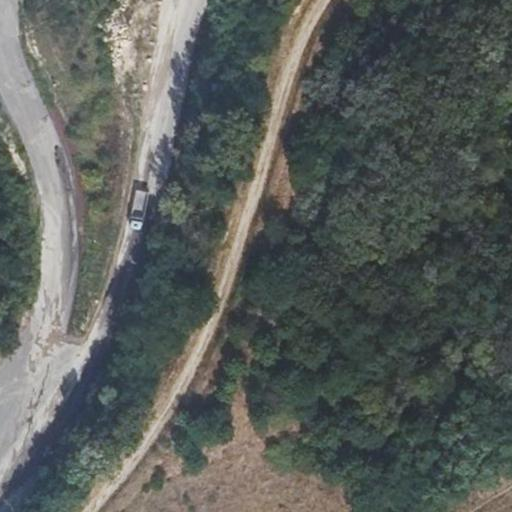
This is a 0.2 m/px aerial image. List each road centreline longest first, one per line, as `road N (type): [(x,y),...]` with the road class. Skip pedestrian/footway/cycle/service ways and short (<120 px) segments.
road 1 (track): [(87,511),(174,406),(292,59),(327,0)]
road 2 (track): [(0,491),(30,460),(112,313),(189,0)]
